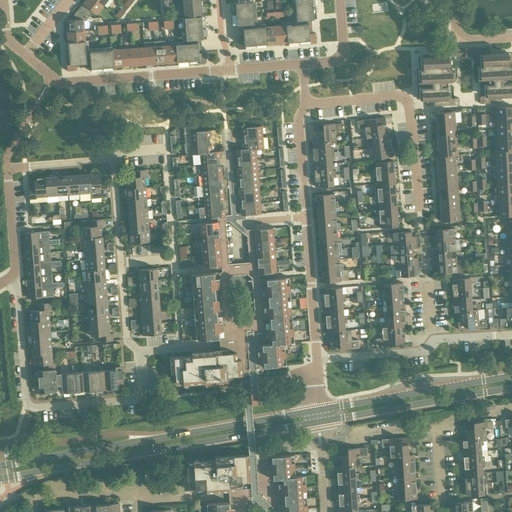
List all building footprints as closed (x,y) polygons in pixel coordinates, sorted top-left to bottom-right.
[(104,5),(97,0),(86,0),(80,8),(90,16),(93,11),(97,14),(104,5)] [(315,0),(295,0),(297,24),(312,23),(312,19),(317,19),(315,0)] [(255,27),(253,2),(236,3),(236,2),(232,2),(234,25),(240,25),(240,29),(255,27)] [(202,16),(201,5),(184,7),(185,18),(202,16)] [(90,16),(80,8),(75,14),(75,20),(67,20),(68,31),(85,30),(84,20),(87,20),(90,16)] [(117,15),(120,18),(126,12),(122,9),(117,15)] [(205,15),(202,16),(185,18),(187,43),(202,42),(201,39),(207,38),(205,15)] [(312,23),(297,24),(287,25),(288,42),(288,45),(317,43),(316,33),(310,33),(309,31),(312,31),(312,23)] [(288,42),(287,25),(275,26),(277,43),(288,42)] [(277,43),(275,26),(266,27),(267,43),(277,43)] [(268,47),(266,27),(255,27),(240,29),(241,36),(244,36),(244,38),(238,39),(239,49),(268,47)] [(86,41),(85,30),(68,31),(69,42),(69,43),(86,41)] [(87,51),(86,41),(69,43),(69,42),(65,42),(67,71),(78,70),(78,67),(88,66),(87,51)] [(166,45),(165,41),(155,41),(155,46),(156,63),(167,62),(166,45)] [(202,42),(187,43),(177,44),(178,62),(178,64),(206,62),(206,52),(200,53),(199,50),(202,50),(202,42)] [(178,62),(177,44),(166,45),(167,62),(178,62)] [(156,63),(155,46),(144,47),(146,64),(156,63)] [(146,64),(144,47),(134,48),(135,65),(146,64)] [(506,77),(511,77),(511,76),(511,64),(509,64),(508,53),(489,53),(489,47),(469,48),(469,54),(482,54),(482,66),(480,66),(481,79),(486,78),(486,83),(487,96),(480,96),(480,103),(501,102),(501,96),(511,95),(511,82),(506,82),(506,77)] [(124,66),(123,48),(112,49),(113,67),(114,67),(124,66)] [(135,65),(134,48),(123,48),(124,66),(135,65)] [(113,67),(112,49),(87,51),(88,66),(91,66),(92,71),(114,70),(114,67),(113,67)] [(452,67),(449,67),(449,55),(461,55),(461,49),(441,50),(441,56),(422,57),(423,69),(420,69),(421,82),(427,82),(427,86),(421,87),(422,100),(434,99),(434,106),(459,104),(458,97),(448,98),(447,85),(446,81),(452,80),(452,67)] [(511,105),(494,107),(495,117),(511,116),(511,105)] [(435,112),(436,123),(455,121),(454,111),(435,112)] [(369,137),(372,137),(385,135),(385,134),(384,125),(386,124),(385,116),(357,120),(358,128),(365,127),(366,138),(369,137)] [(511,127),(511,116),(495,117),(495,128),(511,127)] [(456,132),(455,121),(436,123),(437,134),(456,132)] [(317,132),(318,142),(330,141),(330,142),(336,141),(336,131),(343,130),(342,122),(314,124),(314,132),(317,132)] [(244,135),(244,138),(263,137),(262,126),(243,127),(243,135),(244,135)] [(511,138),(511,127),(495,128),(496,139),(511,138)] [(191,131),(192,143),(210,141),(210,137),(211,137),(211,130),(191,131)] [(457,143),(456,132),(437,134),(438,145),(457,143)] [(372,137),(369,137),(371,147),(391,145),(390,133),(385,134),(385,135),(372,137)] [(264,148),(263,137),(244,138),(245,142),(244,143),(244,148),(236,149),(236,150),(264,148)] [(511,138),(496,139),(496,150),(496,151),(511,149),(511,138)] [(211,145),(210,141),(192,143),(193,154),(201,153),(212,152),(212,151),(212,145),(211,145)] [(331,149),(330,142),(330,141),(318,142),(312,142),(313,154),(334,152),(334,149),(331,149)] [(458,155),(457,143),(438,145),(439,155),(455,154),(456,155),(458,155)] [(393,156),(391,145),(371,147),(371,153),(374,152),(375,158),(393,156)] [(264,148),(236,150),(237,156),(238,156),(238,160),(257,159),(256,149),(264,148)] [(511,160),(511,149),(496,151),(496,150),(494,150),(494,162),(511,160)] [(220,151),(212,151),(212,152),(201,153),(202,163),(220,162),(220,158),(221,158),(220,151)] [(334,156),(334,152),(313,154),(314,164),(332,163),(332,156),(334,156)] [(201,153),(193,154),(194,164),(202,163),(201,153)] [(456,166),(456,155),(455,154),(439,155),(436,155),(437,167),(456,166)] [(258,170),(257,159),(238,160),(238,164),(237,165),(238,171),(258,170)] [(373,169),(373,173),(394,171),(393,160),(375,161),(375,169),(373,169)] [(511,171),(511,160),(494,162),(495,172),(511,171)] [(220,166),(220,162),(202,163),(203,174),(222,173),(222,166),(220,166)] [(333,171),(332,163),(314,164),(315,175),(336,174),(335,171),(333,171)] [(457,176),(456,166),(437,167),(438,178),(457,176)] [(126,177),(127,188),(146,187),(146,176),(148,176),(147,169),(133,170),(134,176),(126,177)] [(258,181),(258,170),(238,171),(239,178),(240,178),(240,182),(258,181)] [(395,182),(394,171),(373,173),(373,176),(376,176),(377,183),(395,182)] [(511,182),(511,171),(495,172),(495,183),(511,182)] [(100,173),(90,174),(91,193),(91,198),(108,197),(107,180),(101,180),(100,173)] [(223,179),(222,173),(203,174),(203,185),(222,184),(222,180),(223,179)] [(80,193),(79,174),(68,175),(69,194),(80,193)] [(79,174),(80,193),(91,193),(90,174),(79,174)] [(336,177),(336,174),(315,175),(316,186),(334,185),(333,177),(336,177)] [(69,194),(68,175),(57,176),(58,195),(69,194)] [(58,195),(57,176),(47,177),(48,196),(58,195)] [(458,187),(457,176),(438,178),(438,189),(458,187)] [(48,196),(47,177),(35,178),(35,186),(29,186),(30,200),(37,199),(37,197),(47,196),(48,196)] [(259,191),(258,181),(240,182),(240,186),(239,186),(240,193),(259,191)] [(396,193),(395,182),(377,183),(377,191),(375,191),(375,194),(396,193)] [(511,193),(511,182),(495,183),(496,194),(511,193)] [(222,188),(222,184),(203,185),(204,196),(224,194),(223,188),(222,188)] [(147,198),(146,187),(127,188),(128,199),(147,198)] [(459,198),(458,187),(438,189),(439,199),(459,198)] [(260,202),(259,191),(240,193),(240,200),(241,200),(242,204),(260,202)] [(316,194),(317,206),(338,204),(338,201),(335,201),(334,193),(316,194)] [(396,204),(396,193),(375,194),(375,198),(377,197),(378,205),(396,204)] [(511,204),(511,193),(496,194),(497,205),(511,204)] [(224,201),(224,194),(204,196),(205,207),(224,205),(223,201),(224,201)] [(148,208),(147,198),(128,199),(128,210),(148,208)] [(459,209),(459,198),(439,199),(440,210),(459,209)] [(261,213),(260,202),(242,204),(242,208),(241,208),(242,215),(261,213)] [(338,207),(338,204),(317,206),(318,216),(336,215),(335,207),(338,207)] [(397,214),(396,204),(378,205),(379,213),(376,213),(376,216),(397,214)] [(511,214),(511,204),(497,205),(497,216),(511,214)] [(224,209),(224,205),(205,207),(199,207),(200,218),(225,216),(225,209),(224,209)] [(149,219),(148,208),(128,210),(129,221),(149,219)] [(460,219),(459,209),(440,210),(441,221),(460,219)] [(398,226),(397,214),(376,216),(377,219),(379,219),(380,228),(398,226)] [(336,222),(336,215),(318,216),(319,227),(339,226),(339,222),(336,222)] [(83,227),(84,238),(103,237),(102,225),(104,225),(104,219),(90,220),(90,226),(83,227)] [(149,230),(149,219),(129,221),(130,232),(149,230)] [(200,225),(201,234),(219,232),(218,221),(198,223),(198,225),(200,225)] [(340,229),(339,226),(319,227),(320,237),(337,236),(337,229),(340,229)] [(255,229),(256,240),(274,238),(273,230),(276,230),(275,227),(255,229)] [(430,235),(431,241),(458,239),(458,237),(454,238),(454,227),(436,229),(436,234),(430,235)] [(150,241),(149,230),(130,232),(131,243),(150,241)] [(49,231),(24,232),(25,243),(50,242),(49,239),(49,231)] [(390,243),(390,244),(417,241),(417,235),(411,236),(411,231),(392,232),(393,243),(390,243)] [(220,243),(219,232),(201,234),(202,242),(199,242),(199,245),(220,243)] [(338,242),(337,236),(320,237),(320,249),(341,248),(341,242),(338,242)] [(103,247),(103,237),(84,238),(84,249),(103,247)] [(257,251),(277,249),(277,247),(274,247),(274,238),(256,240),(257,251)] [(459,238),(458,239),(431,241),(431,246),(437,246),(437,251),(460,249),(459,238)] [(418,248),(417,241),(390,244),(390,245),(393,244),(394,254),(412,253),(412,248),(418,248)] [(50,242),(25,243),(25,254),(50,252),(50,244),(50,242)] [(221,254),(220,243),(199,245),(200,247),(202,247),(203,255),(221,254)] [(352,247),(353,257),(360,256),(358,246),(352,247)] [(104,258),(103,247),(84,249),(85,259),(104,258)] [(342,253),(341,248),(320,249),(321,260),(339,259),(339,253),(342,253)] [(277,251),(277,249),(257,251),(258,262),(275,260),(275,252),(277,251)] [(456,259),(455,250),(437,251),(438,256),(432,256),(432,262),(460,260),(460,259),(456,259)] [(50,252),(25,254),(26,265),(51,263),(51,261),(50,252)] [(413,258),(412,253),(394,254),(395,264),(391,264),(392,265),(419,263),(419,257),(413,258)] [(222,265),(221,254),(203,255),(204,264),(201,264),(201,267),(222,265)] [(105,269),(104,258),(85,259),(86,270),(105,269)] [(340,264),(339,259),(321,260),(322,271),(343,269),(342,264),(340,264)] [(276,269),(275,260),(258,262),(258,273),(279,271),(279,268),(276,269)] [(460,260),(432,262),(433,268),(439,268),(439,273),(457,272),(457,273),(463,273),(462,260),(460,260)] [(51,263),(26,265),(27,276),(52,274),(51,266),(51,263)] [(420,269),(419,263),(392,265),(392,267),(395,266),(396,276),(414,275),(414,269),(420,269)] [(128,277),(128,281),(158,279),(157,268),(138,269),(138,276),(128,277)] [(106,280),(105,269),(86,270),(87,281),(106,280)] [(343,274),(343,269),(322,271),(323,282),(341,281),(341,275),(343,274)] [(191,274),(192,285),(208,284),(207,273),(191,274)] [(52,274),(27,276),(28,287),(53,285),(53,282),(52,274)] [(273,278),(274,288),(290,287),(289,276),(273,278)] [(452,278),(453,290),(473,288),(472,283),(470,283),(470,277),(452,278)] [(158,289),(158,279),(128,281),(128,286),(139,285),(140,291),(158,289)] [(107,291),(106,280),(87,281),(88,292),(107,291)] [(382,290),(382,295),(403,293),(402,282),(384,283),(385,289),(382,290)] [(208,295),(208,284),(192,285),(193,296),(208,295)] [(53,285),(28,287),(29,298),(54,296),(53,288),(53,285)] [(291,298),(290,287),(274,288),(275,299),(291,298)] [(323,288),(324,299),(345,298),(344,294),(342,294),(341,287),(323,288)] [(473,293),(473,288),(453,290),(453,300),(471,299),(471,293),(473,293)] [(159,300),(158,289),(140,291),(140,302),(159,300)] [(108,302),(107,291),(88,292),(89,303),(108,302)] [(404,304),(403,293),(382,295),(383,300),(386,300),(386,306),(404,304)] [(209,305),(208,295),(193,296),(194,307),(209,305)] [(291,309),(291,298),(275,299),(276,310),(291,309)] [(345,301),(345,298),(324,299),(325,310),(343,309),(342,301),(345,301)] [(472,304),(471,299),(453,300),(454,312),(459,311),(475,310),(475,309),(474,304),(472,304)] [(160,311),(159,300),(140,302),(141,313),(160,311)] [(30,310),(31,322),(50,320),(49,310),(51,310),(51,302),(37,303),(37,310),(30,310)] [(108,312),(108,302),(89,303),(89,314),(108,312)] [(405,315),(404,304),(386,306),(386,311),(384,311),(384,317),(405,315)] [(210,316),(209,305),(194,307),(195,318),(210,316)] [(511,306),(506,307),(506,318),(499,318),(500,326),(511,325),(511,306)] [(488,318),(488,307),(480,308),(480,318),(488,318)] [(292,320),(291,309),(276,310),(277,321),(292,320)] [(344,316),(343,309),(325,310),(326,321),(346,319),(346,316),(344,316)] [(478,309),(475,309),(475,310),(459,311),(460,321),(458,321),(458,329),(486,326),(485,319),(478,319),(478,309)] [(161,322),(160,311),(141,313),(142,323),(161,322)] [(109,323),(108,312),(89,314),(90,325),(109,323)] [(406,326),(405,315),(384,317),(384,322),(387,322),(388,326),(388,327),(401,326),(406,326)] [(211,327),(210,316),(195,318),(196,329),(211,327)] [(347,322),(346,319),(326,321),(327,332),(332,332),(332,331),(345,330),(344,323),(347,322)] [(50,331),(50,320),(31,322),(31,333),(50,331)] [(293,331),(292,320),(277,321),(277,332),(293,331)] [(162,333),(161,322),(142,323),(143,335),(162,333)] [(110,333),(109,323),(90,325),(91,336),(99,335),(99,341),(113,340),(112,333),(110,333)] [(401,336),(401,326),(388,327),(388,326),(382,327),(382,338),(375,338),(376,346),(404,344),(404,336),(401,336)] [(212,338),(211,327),(196,329),(197,340),(212,338)] [(350,329),(345,330),(332,331),(332,332),(333,342),(330,342),(331,349),(359,347),(358,339),(351,340),(350,329)] [(51,342),(50,331),(31,333),(32,344),(51,342)] [(294,342),(293,331),(277,332),(278,343),(294,342)] [(52,353),(51,342),(32,344),(33,354),(52,353)] [(284,343),(278,343),(278,342),(269,343),(270,355),(285,354),(284,343)] [(192,355),(171,357),(172,373),(175,373),(176,383),(183,383),(183,385),(184,386),(188,386),(189,384),(189,382),(205,381),(205,385),(228,383),(228,376),(242,374),(241,358),(237,359),(237,352),(222,353),(222,349),(192,352),(192,355)] [(53,363),(52,353),(33,354),(34,365),(42,364),(42,369),(56,369),(55,363),(53,363)] [(286,364),(285,354),(270,355),(271,366),(286,364)] [(115,369),(105,370),(106,389),(117,388),(117,383),(123,383),(122,366),(115,366),(115,369)] [(57,391),(56,369),(42,369),(38,369),(40,392),(57,391)] [(106,389),(105,370),(94,371),(95,390),(106,389)] [(84,391),(83,371),(72,372),(73,392),(84,391)] [(95,390),(94,371),(83,371),(84,391),(95,390)] [(73,392),(72,372),(61,373),(62,392),(73,392)] [(467,430),(468,440),(484,439),(484,440),(486,440),(485,429),(493,429),(492,421),(464,422),(464,430),(467,430)] [(390,457),(396,456),(408,455),(408,454),(408,445),(410,445),(410,437),(381,439),(382,446),(389,446),(390,457)] [(484,445),(484,440),(484,439),(468,440),(463,440),(463,451),(481,450),(481,445),(484,445)] [(341,456),(342,466),(355,465),(355,466),(360,466),(359,455),(367,454),(366,447),(338,448),(339,456),(341,456)] [(482,456),(481,450),(463,451),(464,462),(485,461),(484,456),(482,456)] [(278,455),(279,466),(295,465),(294,454),(278,455)] [(414,454),(408,454),(408,455),(396,456),(396,461),(394,462),(394,467),(415,465),(414,454)] [(183,473),(184,489),(207,487),(207,491),(250,488),(250,473),(248,455),(238,455),(215,456),(215,460),(186,462),(187,472),(183,473)] [(485,466),(485,461),(464,462),(464,473),(483,472),(482,466),(485,466)] [(295,475),(295,465),(279,466),(280,478),(290,477),(295,475)] [(355,473),(355,466),(355,465),(342,466),(336,466),(337,478),(358,476),(358,473),(355,473)] [(415,476),(415,465),(394,467),(394,472),(397,471),(397,477),(415,476)] [(483,472),(464,473),(465,483),(486,482),(487,482),(487,472),(483,472)] [(305,475),(295,475),(290,477),(290,487),(306,486),(305,475)] [(359,480),(358,476),(337,478),(338,488),(356,487),(356,480),(359,480)] [(416,486),(415,476),(397,477),(398,482),(395,482),(395,488),(416,486)] [(487,493),(486,482),(465,483),(466,495),(487,493)] [(307,497),(306,486),(290,487),(291,498),(307,497)] [(416,498),(416,486),(395,488),(395,493),(398,493),(399,499),(416,498)] [(357,495),(356,487),(338,488),(339,499),(360,498),(359,494),(357,495)] [(307,508),(307,497),(291,498),(292,509),(307,508)] [(360,501),(360,498),(339,499),(339,510),(358,509),(357,501),(360,501)] [(449,507),(449,511),(468,511),(477,511),(477,510),(473,511),(473,501),(454,502),(455,507),(449,507)] [(207,503),(207,511),(222,511),(222,502),(207,503)] [(119,511),(120,509),(113,509),(112,503),(101,504),(101,511),(119,511)] [(435,511),(436,509),(430,509),(429,503),(411,505),(411,511),(435,511)]
